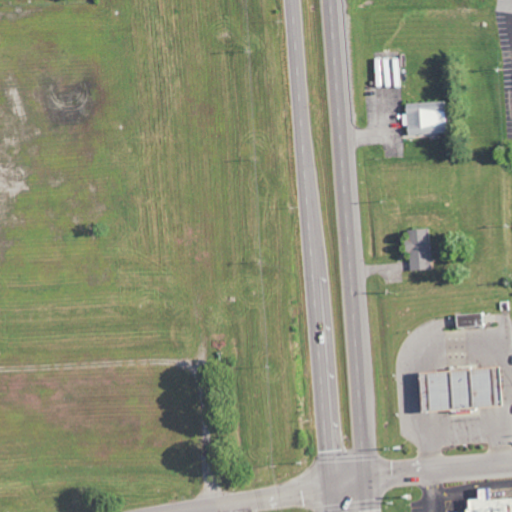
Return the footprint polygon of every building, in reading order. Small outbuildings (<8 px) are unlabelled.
[(442,100),(404,103),(404,113),(403,113),(404,137),(444,135),(442,100)] [(409,270),(429,269),(428,228),(403,229),(404,252),(408,252),(409,270)] [(454,328),(482,327),(482,313),(453,314),(454,328)] [(417,411),(499,407),(498,367),(416,371),(417,411)] [(464,511),(511,511),(511,498),(489,499),(488,488),(475,489),(475,499),(465,499),(465,508),(464,511)]
